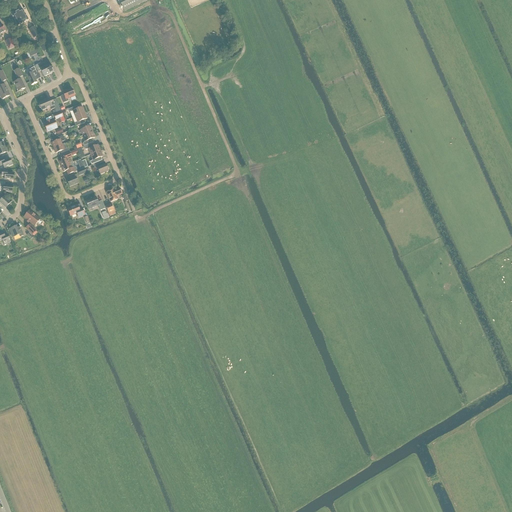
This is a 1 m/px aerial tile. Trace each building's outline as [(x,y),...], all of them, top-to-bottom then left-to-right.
[(118,0),(125,11),(147,0),(118,0)] [(18,26),(21,24),(28,20),(22,10),(12,15),(12,16),(18,26)] [(15,47),(11,39),(6,41),(9,49),(15,47)] [(45,66),(49,74),(54,72),(50,64),(48,61),(46,62),(47,65),(45,66)] [(45,66),(42,67),(40,63),(34,66),(38,72),(41,71),(44,77),(49,74),(45,66)] [(33,75),(37,73),(34,67),(30,69),(32,73),(26,75),(31,85),(37,82),(33,75)] [(19,80),(14,82),(18,91),(25,88),(20,77),(23,76),(19,69),(14,71),(18,78),(19,80)] [(0,95),(2,99),(10,95),(9,96),(6,90),(7,89),(5,84),(0,86),(0,95)] [(64,95),(61,96),(63,103),(68,101),(67,99),(75,96),(72,89),(63,92),(64,95)] [(58,104),(54,106),(51,98),(39,103),(42,111),(50,107),(51,110),(55,108),(55,110),(57,113),(61,111),(58,104)] [(78,106),(69,109),(70,112),(73,111),(75,117),(85,113),(82,107),(79,109),(78,106)] [(87,119),(85,113),(75,117),(77,122),(75,123),(76,126),(85,123),(84,120),(87,119)] [(46,122),(46,124),(44,124),(47,132),(56,128),(53,121),(51,121),(51,120),(46,122)] [(92,132),(90,126),(87,128),(86,125),(80,127),(81,130),(83,136),(92,132)] [(83,136),(85,141),(83,144),(84,146),(93,143),(91,139),(95,138),(92,132),(83,136)] [(65,141),(63,135),(57,137),(58,140),(52,143),(54,148),(62,145),(61,142),(65,141)] [(100,151),(98,145),(94,147),(93,143),(84,147),(85,150),(88,149),(91,155),(100,151)] [(54,148),(56,153),(63,151),(64,153),(69,151),(68,148),(64,150),(62,145),(54,148)] [(103,157),(100,151),(91,155),(93,161),(90,162),(91,165),(100,161),(99,158),(103,157)] [(61,161),(59,162),(61,167),(70,163),(68,158),(66,159),(65,156),(60,158),(61,161)] [(0,165),(3,165),(4,168),(12,165),(10,159),(4,161),(3,158),(0,159),(0,165)] [(66,171),(67,174),(77,170),(76,167),(75,167),(73,162),(70,163),(61,167),(63,172),(66,171)] [(108,171),(106,165),(103,166),(102,163),(95,166),(96,169),(97,168),(100,174),(108,171)] [(13,180),(14,174),(7,173),(8,171),(2,171),(2,175),(5,175),(4,179),(13,180)] [(75,177),(67,180),(69,187),(78,183),(75,177)] [(0,187),(3,188),(3,192),(12,193),(13,186),(5,185),(5,182),(0,181),(0,187)] [(111,191),(106,193),(110,202),(118,199),(116,196),(121,194),(118,189),(111,192),(111,191)] [(0,202),(6,208),(10,203),(4,197),(3,197),(0,194),(0,197),(2,199),(0,200),(0,202)] [(98,202),(96,197),(85,201),(89,209),(98,206),(100,211),(105,209),(102,201),(98,202)] [(115,214),(111,204),(106,206),(110,216),(115,214)] [(78,218),(85,215),(82,209),(79,210),(77,205),(74,207),(74,206),(71,207),(71,208),(67,209),(70,216),(77,214),(78,218)] [(24,217),(35,226),(37,223),(39,224),(41,225),(42,223),(41,221),(39,220),(40,220),(29,211),(24,217)] [(32,235),(36,231),(30,225),(26,228),(32,235)] [(20,237),(23,236),(20,228),(17,229),(16,226),(9,229),(13,238),(19,235),(20,237)] [(4,236),(3,232),(0,233),(0,240),(2,240),(4,245),(11,242),(7,235),(4,236)]
